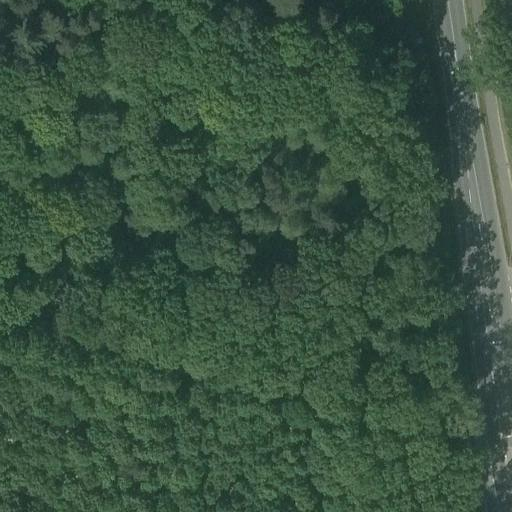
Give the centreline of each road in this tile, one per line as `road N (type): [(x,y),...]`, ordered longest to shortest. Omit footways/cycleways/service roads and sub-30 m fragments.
road 1 (track): [(0,287),(437,410),(466,407),(489,393),(498,367)]
road 2 (primary): [(498,367),(451,0)]
